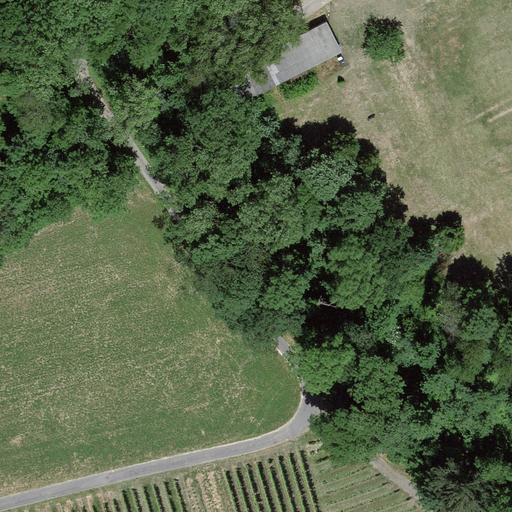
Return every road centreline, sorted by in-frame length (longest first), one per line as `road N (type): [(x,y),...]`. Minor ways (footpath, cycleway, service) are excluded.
road 1 (residential): [(0,486),(264,426),(294,414),(311,393),(75,60),(73,29),(110,14),(211,57),(320,0)]
road 2 (track): [(311,393),(348,407),(480,511)]
